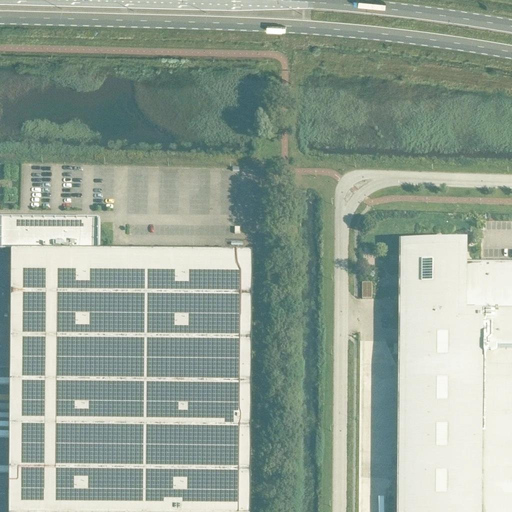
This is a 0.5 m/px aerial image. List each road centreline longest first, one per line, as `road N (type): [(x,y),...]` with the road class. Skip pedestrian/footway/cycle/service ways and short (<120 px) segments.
road 1 (primary): [(0,20),(331,31),(511,54)]
road 2 (track): [(281,511),(284,171)]
road 3 (unclassified): [(340,511),(342,222)]
road 4 (primary): [(511,28),(243,0)]
road 5 (unclassified): [(385,179),(511,184)]
